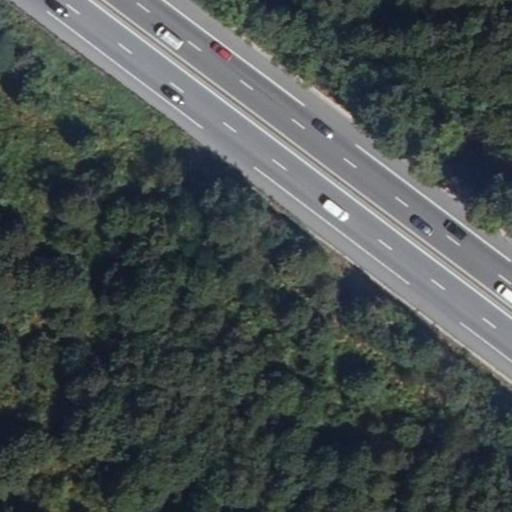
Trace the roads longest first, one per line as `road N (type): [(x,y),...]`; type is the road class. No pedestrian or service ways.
road 1 (motorway): [(59,0),(511,340)]
road 2 (motorway): [(511,285),(132,0)]
